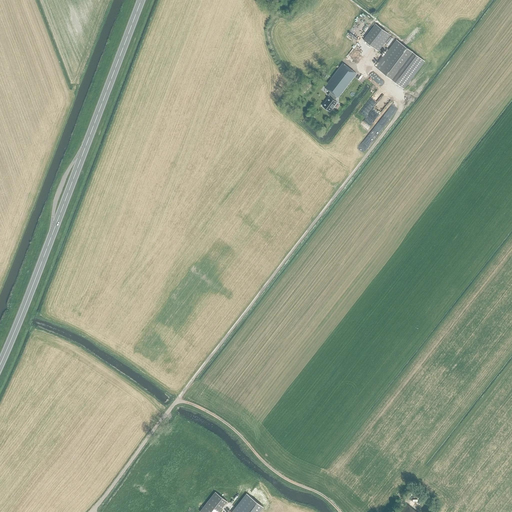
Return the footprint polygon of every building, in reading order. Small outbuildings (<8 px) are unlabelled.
[(391,35),(376,24),(363,40),(378,51),(391,35)] [(345,33),(336,44),(346,52),(354,41),(345,33)] [(425,61),(396,40),(375,67),(404,89),(425,61)] [(356,73),(343,63),(325,87),(330,92),(328,95),(330,96),(322,106),(330,112),(337,102),(334,100),(337,97),(338,97),(356,73)] [(361,124),(366,128),(369,125),(364,120),(361,124)] [(218,511),(227,501),(215,492),(200,511),(218,511)] [(258,511),(263,507),(247,494),(232,511),(258,511)]
